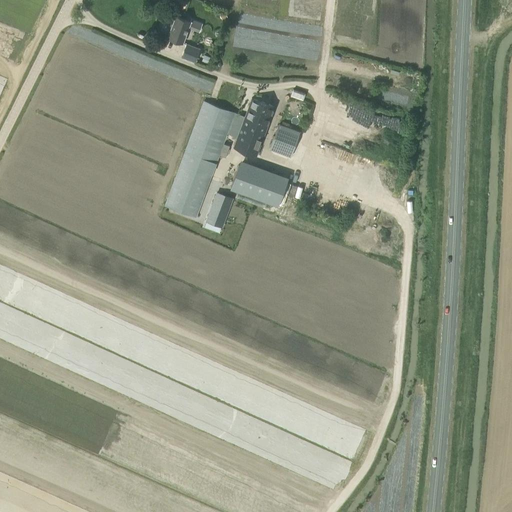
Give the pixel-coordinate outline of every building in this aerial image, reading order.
[(183,43),(191,21),(175,16),(167,37),(183,43)] [(200,49),(187,44),(184,51),(197,56),(200,49)] [(204,55),(202,61),(210,64),(212,58),(204,55)] [(233,147),(257,155),(275,106),(252,98),(245,116),(204,100),(165,204),(197,216),(227,134),(236,138),(233,147)] [(274,138),(270,149),(291,156),(295,145),(300,132),(279,124),(274,138)] [(355,133),(354,137),(348,136),(344,148),(371,156),(376,139),(355,133)] [(240,162),(230,189),(278,206),(287,179),(240,162)] [(217,193),(209,217),(223,222),(232,198),(217,193)]
